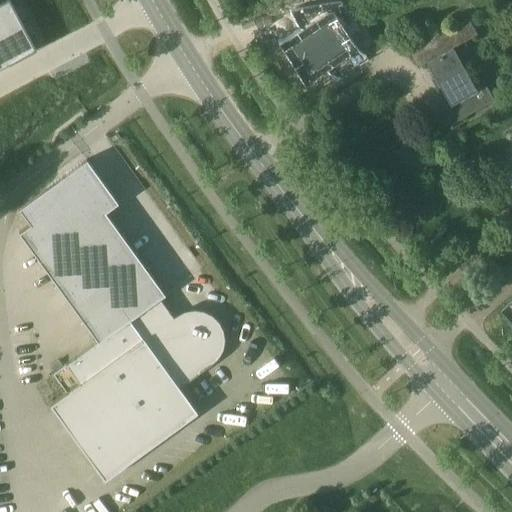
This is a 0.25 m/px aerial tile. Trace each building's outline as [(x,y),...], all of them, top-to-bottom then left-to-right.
[(0,67),(8,63),(9,64),(36,49),(9,0),(2,0),(0,1),(0,67)] [(314,29),(291,44),(309,71),(331,56),(340,69),(355,59),(336,31),(348,24),(337,8),(304,12),(314,29)] [(469,19),(409,52),(418,68),(426,63),(450,106),(459,101),(467,115),(494,100),(481,77),(472,82),(453,47),(477,34),(469,19)] [(452,135),(443,141),(448,149),(457,143),(452,135)] [(511,162),(506,166),(502,168),(511,186),(511,162)] [(92,345),(53,373),(67,392),(49,405),(104,480),(197,412),(179,388),(211,365),(219,357),(223,349),(225,340),(223,331),(219,322),(212,315),(203,310),(194,309),(183,311),(174,318),(100,215),(113,206),(81,163),(13,213),(25,228),(13,236),(92,345)]
